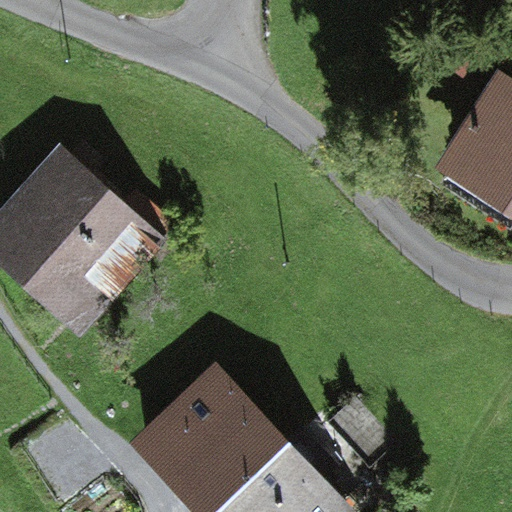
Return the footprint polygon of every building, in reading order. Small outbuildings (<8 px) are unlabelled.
[(511,93),(503,88),(445,182),(487,209),(501,186),(511,193),(511,93)] [(81,141),(0,231),(0,236),(89,317),(154,245),(148,241),(168,219),(136,191),(125,203),(89,171),(100,158),(81,141)] [(146,434),(215,508),(281,447),(212,373),(146,434)] [(333,419),(372,462),(397,438),(358,396),(333,419)] [(302,427),(281,447),(215,508),(218,511),(340,511),(314,483),(336,462),(302,427)]
